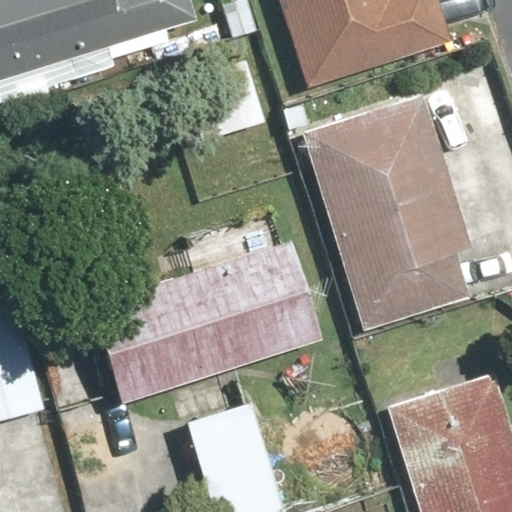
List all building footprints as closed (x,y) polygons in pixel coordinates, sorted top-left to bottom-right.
[(0,0),(0,83),(187,27),(178,0),(0,0)] [(400,0),(263,0),(289,89),(416,52),(400,0)] [(167,76),(188,143),(259,120),(238,54),(167,76)] [(421,96),(288,135),(348,337),(511,289),(511,233),(500,191),(453,205),(421,96)] [(275,242),(72,301),(104,411),(307,352),(275,242)] [(15,337),(0,341),(0,424),(40,412),(15,337)] [(511,511),(511,448),(486,364),(365,401),(399,511),(511,511)] [(169,421),(192,511),(276,511),(247,401),(169,421)]
